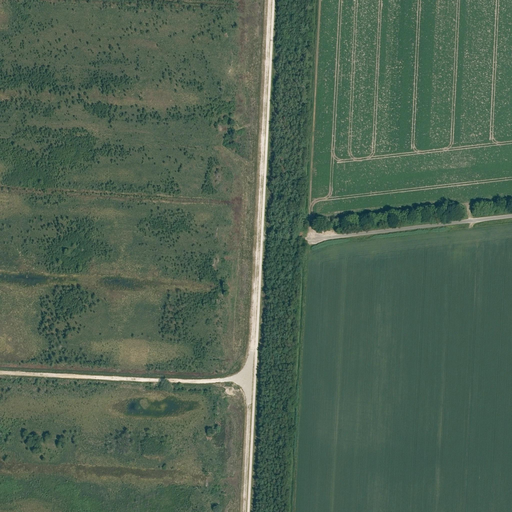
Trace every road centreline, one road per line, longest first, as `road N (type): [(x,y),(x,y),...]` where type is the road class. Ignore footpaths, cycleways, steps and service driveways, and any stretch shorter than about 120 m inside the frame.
road 1 (track): [(249,380),(269,0)]
road 2 (track): [(0,372),(249,380)]
road 3 (unclassified): [(314,237),(511,216)]
road 4 (track): [(249,380),(244,511)]
